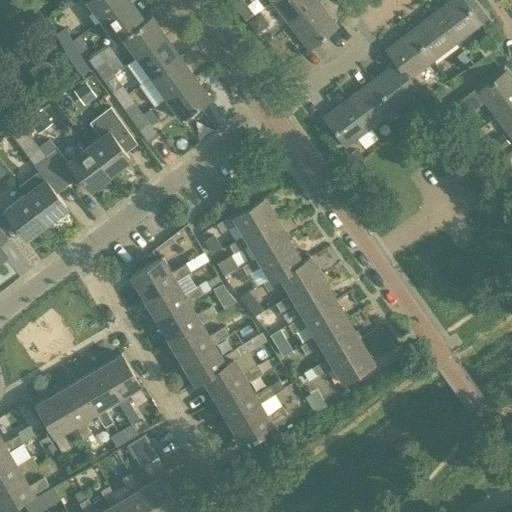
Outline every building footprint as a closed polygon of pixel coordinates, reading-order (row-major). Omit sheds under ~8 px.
[(85,0),(100,20),(128,0),(85,0)] [(128,0),(100,20),(115,41),(121,36),(143,20),(129,0),(128,0)] [(272,0),(271,1),(289,25),(317,3),(315,0),(272,0)] [(456,42),(480,24),(479,23),(462,0),(461,0),(451,0),(434,13),(456,42)] [(473,0),(462,0),(479,23),(486,17),(473,0)] [(317,3),(289,25),(308,49),(336,27),(317,3)] [(456,42),(434,13),(409,31),(432,60),(456,42)] [(122,38),(136,56),(165,36),(150,15),(143,20),(121,36),(115,41),(116,43),(122,38)] [(54,34),(61,47),(72,41),(65,28),(54,34)] [(432,60),(409,31),(385,50),(395,63),(408,78),(432,60)] [(136,56),(150,77),(179,56),(165,36),(136,56)] [(79,54),(72,41),(61,47),(68,60),(79,54)] [(150,77),(165,97),(194,76),(179,56),(150,77)] [(37,81),(54,68),(45,57),(29,70),(37,81)] [(95,69),(103,80),(112,73),(104,61),(95,69)] [(371,81),(393,110),(418,91),(408,78),(395,63),(371,81)] [(495,117),(511,104),(511,78),(506,71),(477,92),(495,117)] [(121,86),(112,73),(103,80),(118,101),(127,94),(121,86)] [(194,76),(165,97),(179,118),(209,97),(194,76)] [(393,110),(371,81),(347,99),(369,128),(393,110)] [(127,94),(118,101),(132,121),(142,114),(133,102),(127,94)] [(473,110),(463,98),(454,105),(465,120),(475,113),(473,110)] [(369,128),(347,99),(323,117),(345,146),(369,128)] [(511,104),(495,117),(511,139),(511,104)] [(88,146),(109,174),(130,158),(116,139),(128,130),(110,107),(90,123),(100,137),(88,146)] [(142,114),(132,121),(147,143),(157,136),(151,127),(142,114)] [(0,156),(6,165),(18,156),(1,135),(0,135),(0,156)] [(49,137),(37,145),(64,179),(75,171),(89,190),(109,174),(88,146),(68,162),(49,137)] [(24,195),(46,223),(67,207),(53,188),(64,179),(37,145),(26,154),(38,170),(17,186),(24,195)] [(0,176),(9,169),(0,158),(0,176)] [(25,239),(46,223),(24,195),(4,210),(0,204),(0,227),(11,220),(25,239)] [(245,238),(276,219),(264,198),(238,213),(237,212),(217,224),(222,232),(237,223),(244,236),(245,238)] [(249,245),(256,257),(257,259),(289,240),(276,219),(245,238),(244,236),(229,245),(234,254),(249,245)] [(264,283),(268,291),(283,282),(278,275),(302,261),(289,240),(257,259),(256,257),(241,266),(247,275),(262,266),(270,280),(264,283)] [(283,282),(290,295),(291,297),(323,278),(310,256),(302,261),(278,275),(283,282)] [(130,276),(143,298),(174,279),(176,282),(190,273),(185,264),(171,273),(162,258),(130,276)] [(304,318),(336,299),(323,278),(291,297),(290,295),(276,304),(281,312),(295,304),(303,316),(304,318)] [(143,298),(156,319),(187,300),(188,303),(203,294),(198,285),(183,294),(176,282),(174,279),(143,298)] [(308,325),(316,338),(317,339),(348,320),(336,299),(304,318),(303,316),(288,324),(294,334),(308,325)] [(156,319),(168,340),(199,322),(200,323),(215,314),(210,307),(196,315),(188,303),(187,300),(156,319)] [(321,346),(328,359),(329,360),(361,341),(348,320),(317,339),(316,338),(301,346),(306,355),(321,346)] [(168,340),(181,361),(212,343),(213,344),(227,336),(223,328),(208,336),(200,323),(199,322),(168,340)] [(329,360),(328,359),(313,368),(318,376),(334,368),(341,380),(373,362),(361,341),(329,360)] [(194,383),(203,378),(225,365),(221,358),(213,344),(212,343),(181,361),(194,383)] [(225,365),(203,378),(215,400),(246,382),(262,373),(257,365),(241,374),(234,361),(240,357),(235,349),(221,358),(225,365)] [(122,391),(137,382),(121,355),(99,368),(115,395),(113,396),(122,412),(131,407),(122,391)] [(115,395),(99,368),(78,380),(94,408),(92,408),(101,424),(110,419),(100,404),(113,396),(115,395)] [(94,408),(78,380),(57,392),(73,420),(71,421),(80,437),(89,432),(79,416),(92,408),(94,408)] [(278,381),(270,386),(274,394),(283,389),(278,381)] [(215,400),(227,421),(258,403),(259,404),(275,395),(274,394),(270,386),(254,395),(246,382),(215,400)] [(48,431),(50,434),(59,449),(67,444),(58,429),(71,421),(73,420),(57,392),(35,405),(50,430),(48,431)] [(258,403),(227,421),(239,442),(265,427),(266,428),(287,415),(282,407),(267,416),(259,404),(258,403)] [(115,445),(123,440),(118,430),(110,435),(115,445)] [(0,454),(7,451),(7,452),(22,443),(17,435),(2,444),(0,439),(0,454)] [(0,454),(0,482),(19,472),(20,473),(35,465),(30,456),(15,465),(7,452),(7,451),(0,454)] [(137,490),(149,511),(170,511),(177,509),(163,484),(164,484),(151,461),(142,466),(151,482),(138,490),(137,490)] [(19,472),(0,482),(0,509),(1,511),(27,496),(28,497),(47,486),(43,478),(27,487),(20,473),(19,472)] [(116,502),(121,511),(149,511),(137,490),(138,490),(129,474),(121,479),(130,494),(117,501),(116,502)] [(121,511),(116,502),(117,501),(108,486),(99,491),(108,507),(98,511),(121,511)] [(94,511),(87,498),(78,503),(82,511),(94,511)]
